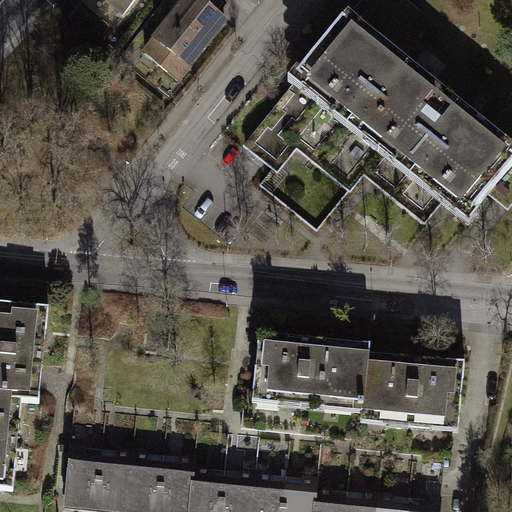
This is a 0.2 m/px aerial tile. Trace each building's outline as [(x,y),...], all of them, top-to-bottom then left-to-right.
[(144,0),(101,0),(128,21),(144,0)] [(203,0),(197,0),(150,55),(190,89),(241,32),(203,0)] [(511,86),(404,0),(363,0),(247,144),(278,169),(297,146),(351,190),(379,155),(393,166),(378,184),(425,222),(448,194),(471,213),(503,173),(511,179),(511,86)] [(63,313),(0,306),(0,401),(56,408),(63,313)] [(394,353),(280,339),(272,410),(387,421),(394,353)] [(485,370),(393,361),(386,434),(478,442),(485,370)] [(0,493),(34,498),(41,407),(0,402),(0,493)] [(204,511),(210,461),(81,446),(74,511),(204,511)] [(330,511),(333,482),(211,468),(205,511),(330,511)] [(447,511),(447,504),(333,491),(331,511),(447,511)]
